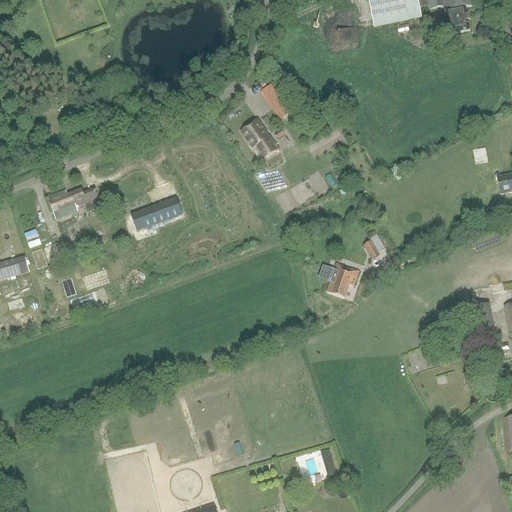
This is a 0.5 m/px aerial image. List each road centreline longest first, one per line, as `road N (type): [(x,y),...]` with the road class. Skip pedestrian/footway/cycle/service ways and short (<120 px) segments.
road 1 (track): [(0,449),(299,342),(511,212)]
road 2 (unclassified): [(0,193),(231,88),(257,45),(265,0)]
road 3 (unclassified): [(395,511),(464,434),(511,405)]
